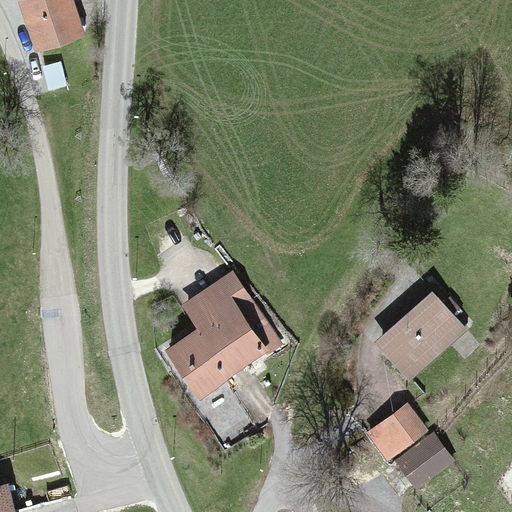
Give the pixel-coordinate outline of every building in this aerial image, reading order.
[(69,0),(26,0),(22,1),(39,49),(82,34),(69,0)] [(429,297),(373,346),(403,381),(459,332),(429,297)] [(236,308),(167,352),(197,398),(266,354),(236,308)] [(427,430),(406,402),(366,432),(387,460),(427,430)] [(434,431),(394,460),(416,489),(455,460),(434,431)] [(8,511),(2,487),(0,487),(0,511),(8,511)]
